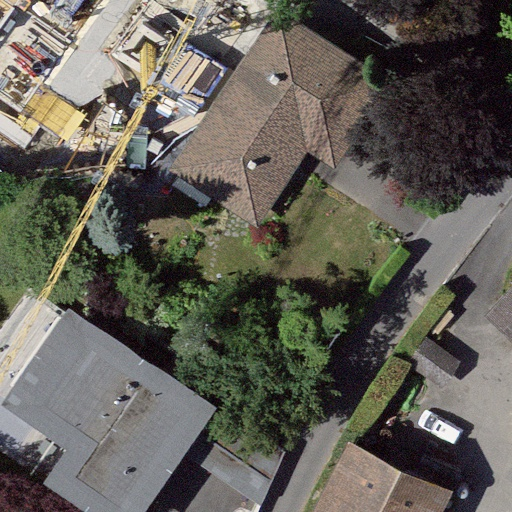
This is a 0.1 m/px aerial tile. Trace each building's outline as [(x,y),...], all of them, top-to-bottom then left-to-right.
[(281,6),(171,169),(257,227),(310,148),(337,166),(394,82),(281,6)] [(511,285),(490,308),(511,329),(511,285)] [(144,511),(221,400),(64,292),(0,385),(0,401),(62,444),(38,478),(87,511),(144,511)] [(389,456),(351,438),(315,511),(443,511),(455,486),(389,456)] [(171,511),(239,511),(255,478),(199,452),(171,511)]
